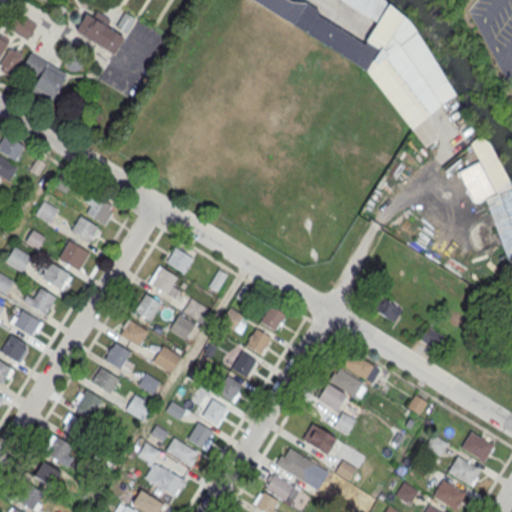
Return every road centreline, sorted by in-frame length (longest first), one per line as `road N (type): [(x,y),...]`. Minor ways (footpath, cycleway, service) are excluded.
road 1 (residential): [(511,424),(0,105)]
road 2 (residential): [(155,204),(0,456)]
road 3 (residential): [(328,312),(204,511)]
